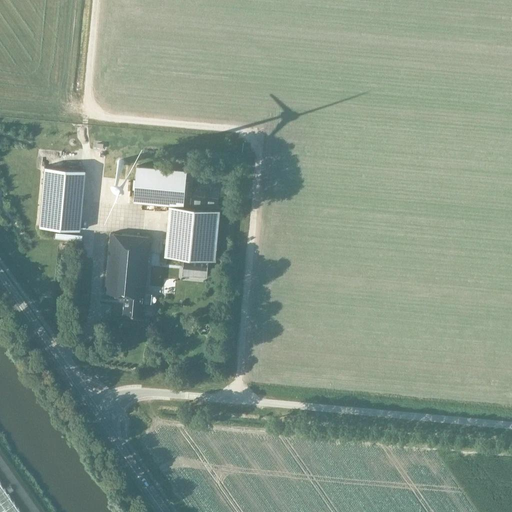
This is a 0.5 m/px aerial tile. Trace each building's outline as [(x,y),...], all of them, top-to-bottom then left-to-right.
[(166,254),(216,259),(221,208),(184,205),(188,170),(138,166),(135,201),(171,204),(166,254)] [(80,230),(85,170),(45,167),(39,227),(80,230)] [(148,315),(149,303),(145,303),(151,236),(112,233),(107,293),(126,295),(125,314),(148,315)] [(184,260),(183,275),(207,277),(208,262),(184,260)] [(162,294),(175,295),(176,280),(169,279),(169,276),(164,276),(164,279),(163,279),(162,294)] [(0,511),(21,511),(0,481),(0,511)]
